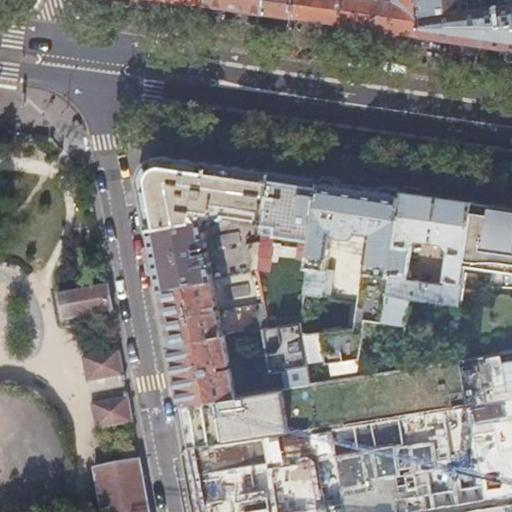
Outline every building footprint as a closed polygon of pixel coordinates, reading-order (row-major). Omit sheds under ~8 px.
[(78,0),(79,1),(121,7),(159,13),(161,0),(169,0),(172,0),(193,4),(208,6),(206,0),(78,0)] [(206,0),(208,6),(291,18),(291,0),(206,0)] [(291,0),(291,18),(315,21),(355,27),(387,31),(420,36),(413,0),(291,0)] [(464,52),(474,54),(489,56),(490,46),(510,49),(508,59),(511,59),(511,0),(413,0),(420,36),(439,39),(465,43),(464,52)] [(138,172),(137,177),(146,224),(149,243),(152,259),(157,288),(211,278),(206,251),(194,253),(193,249),(205,247),(198,209),(256,218),(256,224),(262,225),(269,172),(209,163),(158,156),(153,157),(148,159),(144,162),(140,167),(138,172)] [(296,176),(269,172),(262,225),(258,255),(270,257),(274,235),(304,239),(304,245),(311,246),(321,179),(296,176)] [(343,182),(321,179),(311,246),(302,305),(317,308),(318,300),(328,302),(332,271),(325,270),(330,240),(329,237),(328,236),(326,235),(326,231),(333,232),(333,235),(335,238),(337,239),(344,240),(347,240),(350,239),(352,236),(353,233),(368,235),(360,288),(358,287),(354,320),(381,324),(381,322),(400,191),(376,187),(343,182)] [(472,201),(450,198),(422,194),(400,191),(381,322),(404,326),(408,299),(457,306),(462,272),(472,201)] [(511,206),(472,201),(462,272),(503,278),(503,285),(511,285),(511,206)] [(211,278),(157,288),(159,295),(168,346),(221,337),(217,311),(204,313),(203,308),(216,306),(211,278)] [(108,286),(61,295),(66,319),(111,312),(112,311),(109,290),(108,288),(108,286)] [(286,326),(261,330),(269,373),(298,369),(297,373),(299,385),(308,384),(304,356),(301,333),(288,335),(286,326)] [(221,337),(168,346),(170,357),(174,377),(178,404),(234,395),(224,337),(221,337)] [(378,344),(304,356),(308,384),(373,373),(378,344)] [(123,376),(119,352),(82,358),(87,383),(123,376)] [(489,355),(458,360),(465,404),(465,405),(496,400),(489,355)] [(234,395),(178,404),(182,425),(183,431),(192,430),(195,447),(453,406),(465,404),(458,360),(373,373),(308,384),(299,385),(254,392),(241,394),(234,395)] [(252,383),(240,385),(241,394),(254,392),(252,383)] [(95,428),(131,421),(127,397),(90,404),(95,428)] [(192,430),(183,431),(186,448),(195,447),(192,430)] [(147,511),(138,461),(92,469),(99,511),(147,511)]
